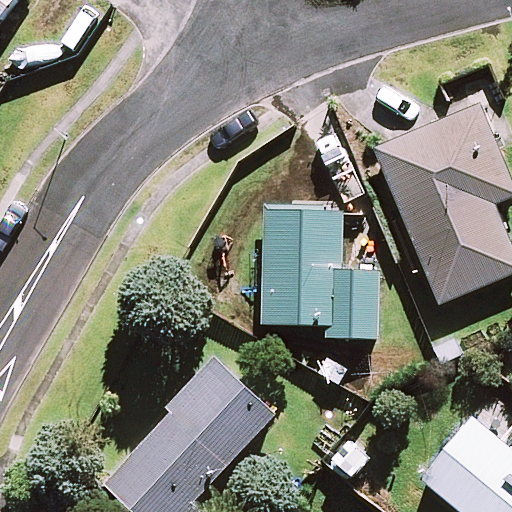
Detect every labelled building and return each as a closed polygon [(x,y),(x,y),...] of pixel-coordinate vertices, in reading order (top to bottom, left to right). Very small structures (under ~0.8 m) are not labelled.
[(0,0),(0,42),(35,0),(0,0)] [(511,171),(489,116),(380,161),(445,318),(511,290),(511,235),(505,219),(511,215),(511,171)] [(351,284),(352,224),(272,223),(271,340),(337,341),(337,353),(390,353),(390,284),(351,284)] [(204,511),(284,429),(222,371),(173,421),(181,429),(113,499),(127,511),(204,511)] [(450,511),(511,511),(511,456),(481,431),(428,494),(450,511)]
